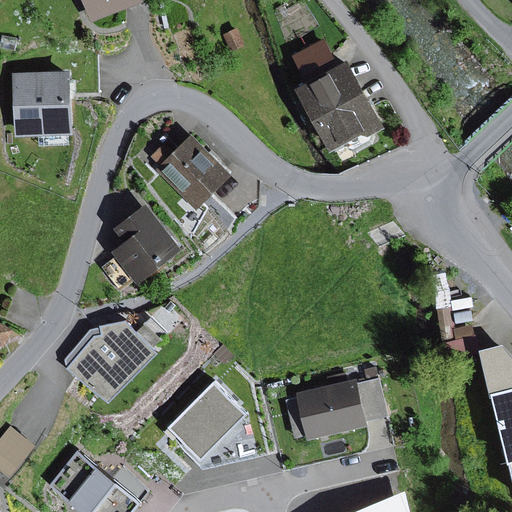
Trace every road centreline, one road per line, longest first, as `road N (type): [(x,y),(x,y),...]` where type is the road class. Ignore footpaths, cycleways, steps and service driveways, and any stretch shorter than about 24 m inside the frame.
road 1 (tertiary): [(430,177),(301,185),(205,109),(168,98),(141,104),(114,144),(58,328),(0,388)]
road 2 (residential): [(330,0),(414,114),(430,177)]
road 3 (residential): [(511,293),(436,215),(430,177)]
road 4 (residential): [(260,490),(387,461)]
